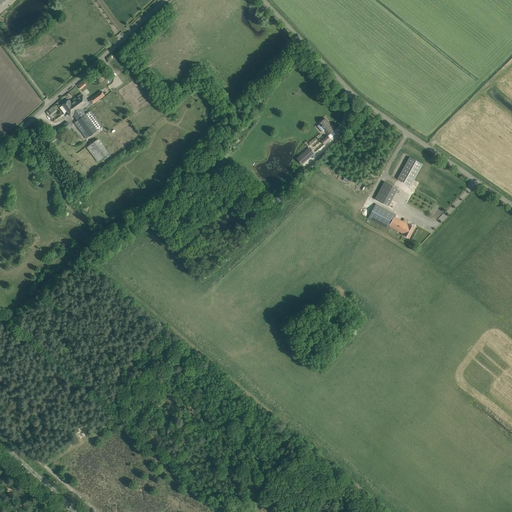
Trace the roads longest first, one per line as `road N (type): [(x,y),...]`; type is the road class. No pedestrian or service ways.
road 1 (unclassified): [(511,204),(363,100),(262,0)]
road 2 (track): [(270,330),(324,291),(408,133)]
road 3 (unclassified): [(0,148),(166,0)]
road 4 (track): [(34,476),(205,368)]
